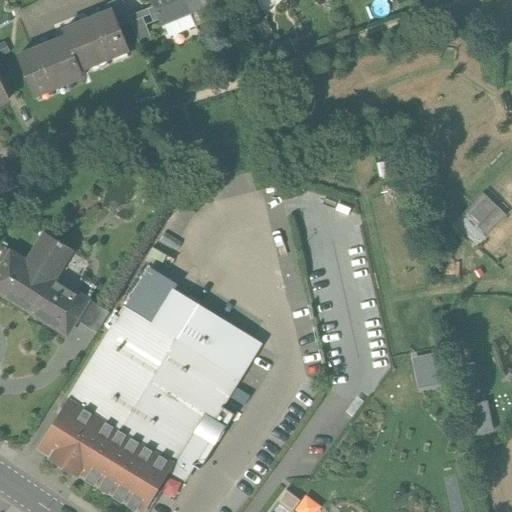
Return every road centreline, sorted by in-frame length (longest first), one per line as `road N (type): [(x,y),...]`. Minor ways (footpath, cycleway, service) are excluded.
road 1 (track): [(0,165),(464,0)]
road 2 (track): [(222,220),(182,105)]
